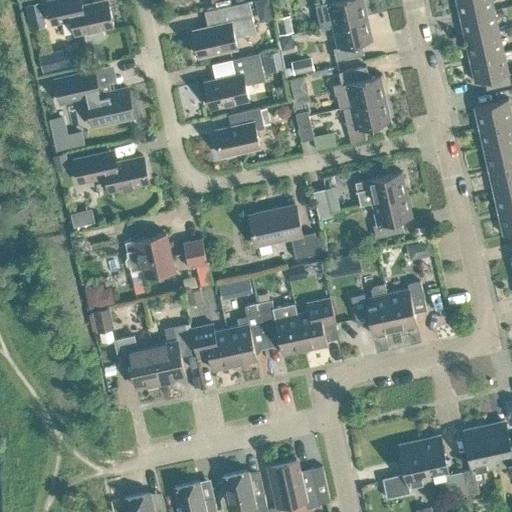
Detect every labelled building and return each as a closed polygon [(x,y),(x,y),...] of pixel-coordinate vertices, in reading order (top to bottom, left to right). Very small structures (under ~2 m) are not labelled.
[(45,23),(39,0),(34,0),(27,2),(32,26),(45,23)] [(93,0),(76,4),(75,0),(46,0),(51,22),(71,17),(74,31),(84,29),(85,39),(92,40),(99,39),(104,34),(102,25),(113,23),(107,0),(93,0)] [(222,21),(192,28),(198,53),(236,45),(234,35),(255,30),(248,0),(242,0),(219,5),(218,5),(222,21)] [(331,22),(366,14),(363,0),(322,0),(322,1),(313,3),(317,22),(331,20),(331,22)] [(456,0),(459,15),(493,7),(491,0),(456,0)] [(464,36),(498,29),(493,7),(459,15),(464,36)] [(366,14),(331,22),(336,45),(332,46),(335,58),(363,52),(360,40),(372,37),(366,14)] [(469,58),(503,50),(498,29),(464,36),(469,58)] [(70,63),(66,46),(38,52),(42,70),(70,63)] [(265,52),(262,53),(266,72),(284,68),(282,59),(280,49),(265,52)] [(503,50),(469,58),(474,79),(508,72),(503,50)] [(209,105),(248,96),(245,82),(265,78),(258,51),(231,57),(235,72),(203,79),(209,105)] [(295,71),(315,67),(312,54),(292,58),(293,63),(295,71)] [(116,58),(99,63),(103,80),(120,75),(116,58)] [(293,63),(286,65),(288,73),(295,71),(293,63)] [(342,105),(385,96),(380,73),(368,75),(365,63),(338,70),(340,80),(332,82),(335,92),(339,91),(342,105)] [(99,91),(94,70),(72,75),(72,73),(54,77),(59,98),(85,91),(86,94),(85,94),(92,123),(134,114),(127,85),(99,91)] [(289,76),(294,101),(309,97),(304,72),(289,76)] [(385,96),(342,105),(347,127),(355,126),(390,118),(385,96)] [(478,125),(511,117),(507,96),(473,104),(478,125)] [(220,153),(259,144),(255,126),(264,125),(259,105),(228,112),(230,124),(214,127),(220,153)] [(301,138),(313,136),(307,108),(295,111),(301,138)] [(49,112),(57,145),(88,138),(84,124),(70,127),(65,109),(49,112)] [(483,147),(511,140),(511,117),(478,125),(483,147)] [(488,168),(511,162),(511,140),(483,147),(488,168)] [(142,153),(111,160),(108,149),(72,157),(77,180),(106,174),(109,188),(148,179),(142,153)] [(69,165),(65,150),(52,153),(56,168),(69,165)] [(493,190),(511,185),(511,162),(488,168),(493,190)] [(371,199),(406,191),(401,169),(355,180),(360,202),(371,199)] [(497,211),(511,207),(511,185),(493,190),(497,211)] [(318,216),(331,214),(325,186),(312,189),(318,216)] [(411,214),(406,191),(371,199),(376,222),(372,222),(375,235),(403,229),(400,217),(411,214)] [(302,232),(295,201),(248,211),(255,243),(290,235),(295,256),(318,250),(314,229),(302,232)] [(74,224),(94,219),(90,205),(70,210),(74,224)] [(511,207),(497,211),(502,232),(511,230),(511,207)] [(174,268),(165,230),(123,239),(126,253),(124,256),(125,262),(129,263),(130,268),(139,266),(141,276),(174,268)] [(410,239),(412,251),(434,247),(431,235),(410,239)] [(188,265),(207,261),(201,236),(183,240),(188,265)] [(251,273),(222,278),(224,292),(254,286),(251,273)] [(386,291),(394,327),(416,322),(414,310),(426,307),(420,278),(407,281),(408,286),(386,291)] [(103,285),(102,280),(84,285),(89,306),(114,300),(110,284),(103,285)] [(394,327),(386,291),(384,280),(373,283),(370,287),(371,294),(364,296),(363,291),(350,294),(357,323),(369,320),(371,332),(394,327)] [(202,299),(200,286),(186,289),(188,302),(202,299)] [(184,303),(181,290),(165,293),(168,306),(184,303)] [(296,311),(304,347),(327,342),(322,322),(335,319),(329,295),(307,300),(309,308),(296,311)] [(304,347),(296,311),(294,300),(273,304),(271,297),(257,300),(263,326),(276,323),(282,352),(304,347)] [(250,329),(263,326),(257,300),(244,302),(247,313),(236,315),(238,324),(226,326),(234,362),(256,357),(250,329)] [(96,329),(113,326),(109,304),(91,308),(91,310),(88,311),(92,328),(95,327),(96,329)] [(179,348),(190,346),(184,321),(163,326),(166,340),(136,347),(133,332),(113,337),(120,366),(131,364),(135,384),(184,373),(179,348)] [(234,362),(226,326),(214,329),(212,321),(190,325),(196,354),(208,351),(211,367),(234,362)] [(484,423),(493,463),(503,461),(506,473),(511,471),(511,435),(508,437),(504,419),(484,423)] [(481,466),(493,463),(484,423),(463,428),(471,467),(460,469),(465,492),(478,490),(476,480),(484,478),(481,466)] [(465,492),(460,469),(448,472),(439,433),(419,438),(428,478),(439,475),(442,487),(450,486),(452,495),(465,492)] [(408,482),(428,478),(419,438),(398,442),(405,471),(382,476),(386,495),(409,490),(408,482)] [(296,457),(268,463),(277,504),(304,498),(305,505),(319,502),(319,500),(330,498),(322,463),(299,468),(298,468),(296,457)] [(246,468),(222,473),(226,491),(222,492),(220,496),(222,506),(226,509),(230,508),(230,509),(246,506),(247,511),(267,511),(264,492),(252,495),(246,468)] [(198,478),(174,483),(180,511),(217,511),(215,503),(204,506),(198,478)] [(153,511),(148,489),(125,495),(128,511),(153,511)] [(432,511),(431,503),(415,507),(416,511),(432,511)]
